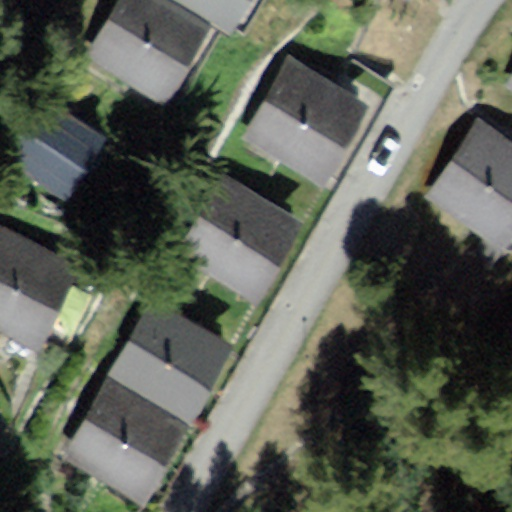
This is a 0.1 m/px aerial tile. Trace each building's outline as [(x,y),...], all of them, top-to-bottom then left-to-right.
[(120,0),(80,66),(141,103),(182,36),(123,0),(120,0)] [(163,0),(214,25),(226,0),(163,0)] [(245,143),(308,182),(349,116),(286,77),(245,143)] [(511,106),(511,78),(498,97),(511,106)] [(14,160),(77,194),(110,133),(46,99),(14,160)] [(415,208),(485,258),(511,221),(511,174),(465,140),(415,208)] [(169,265),(241,304),(283,229),(211,189),(169,265)] [(0,343),(13,350),(53,277),(0,248),(0,343)] [(103,384),(170,425),(213,356),(146,315),(103,384)] [(511,368),(511,322),(490,352),(511,368)] [(59,463),(122,505),(164,442),(101,400),(59,463)]
